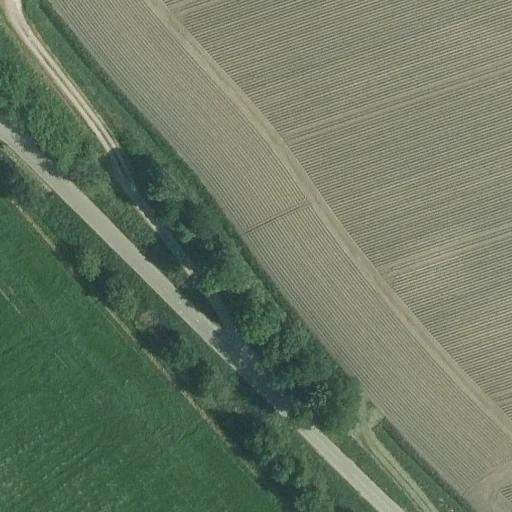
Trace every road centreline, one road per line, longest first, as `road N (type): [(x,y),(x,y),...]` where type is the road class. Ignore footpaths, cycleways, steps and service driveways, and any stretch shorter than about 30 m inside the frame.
road 1 (unclassified): [(0,131),(388,511)]
road 2 (track): [(248,374),(202,286),(133,199),(113,154),(13,0)]
